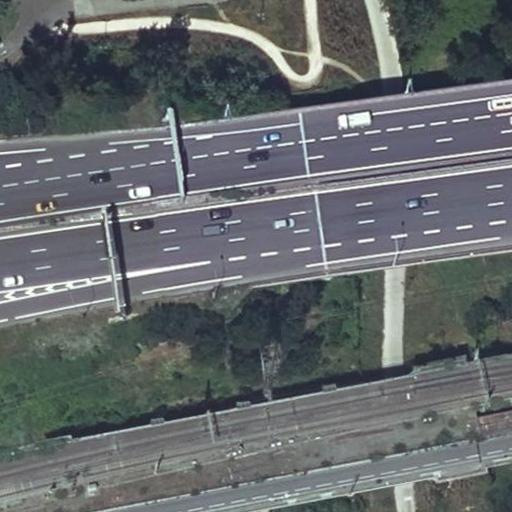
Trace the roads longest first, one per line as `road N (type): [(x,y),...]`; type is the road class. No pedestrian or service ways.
road 1 (motorway): [(511,122),(123,174)]
road 2 (unclassified): [(511,443),(161,511)]
road 3 (motorway): [(0,311),(168,279),(320,218)]
road 4 (motorway): [(0,261),(320,218)]
road 5 (motorway): [(320,218),(511,193)]
road 6 (motorway): [(123,174),(0,194)]
road 7 (motorway): [(123,174),(0,172)]
